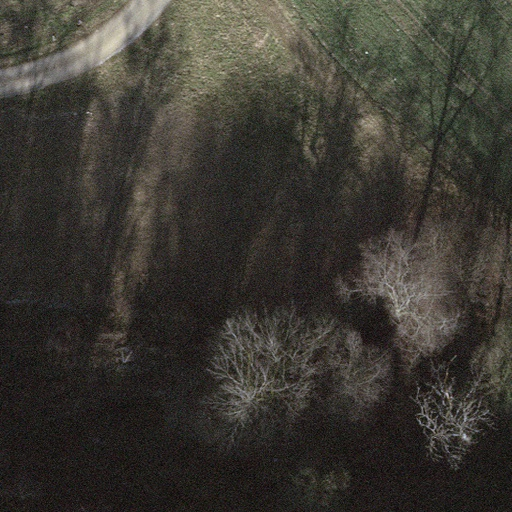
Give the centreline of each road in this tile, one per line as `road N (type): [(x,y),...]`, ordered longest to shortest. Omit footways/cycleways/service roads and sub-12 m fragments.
road 1 (track): [(434,185),(405,255),(346,334),(0,405)]
road 2 (track): [(286,0),(434,185),(511,235)]
road 3 (track): [(196,362),(0,359)]
